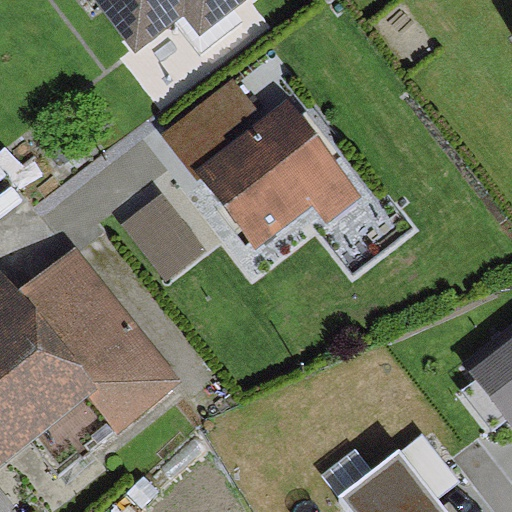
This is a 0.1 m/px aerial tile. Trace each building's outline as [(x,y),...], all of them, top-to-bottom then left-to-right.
[(93,0),(130,47),(166,19),(195,57),(236,25),(222,8),(232,0),(93,0)] [(281,117),(200,180),(249,244),(330,181),(281,117)] [(160,215),(124,244),(166,296),(202,267),(160,215)] [(116,429),(115,428),(167,386),(66,258),(12,301),(7,295),(2,299),(14,314),(0,325),(0,449),(17,436),(52,480),(116,429)] [(511,334),(468,369),(511,423),(511,334)] [(442,511),(397,455),(340,500),(349,511),(442,511)] [(203,511),(253,511),(221,465),(187,488),(203,511)]
